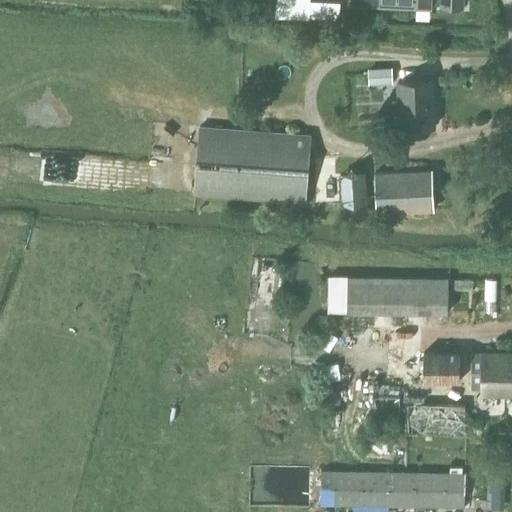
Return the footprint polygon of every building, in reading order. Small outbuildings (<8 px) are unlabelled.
[(273,0),(273,14),(318,16),(319,0),(311,0),(273,0)] [(349,0),(350,6),(430,9),(430,1),(439,2),(439,6),(462,7),(461,0),(349,0)] [(391,66),(367,67),(367,83),(391,82),(391,66)] [(431,81),(397,83),(399,129),(433,127),(431,81)] [(309,136),(199,127),(194,194),(304,203),(309,136)] [(430,171),(374,173),(375,213),(431,211),(430,171)] [(447,282),(346,280),(346,312),(447,314),(447,282)] [(458,352),(422,352),(422,381),(458,380),(458,352)] [(511,352),(469,352),(469,387),(479,387),(479,394),(511,394),(511,352)] [(463,405),(403,404),(403,433),(476,434),(476,421),(463,421),(463,405)] [(463,474),(319,473),(319,505),(463,507),(463,474)]
